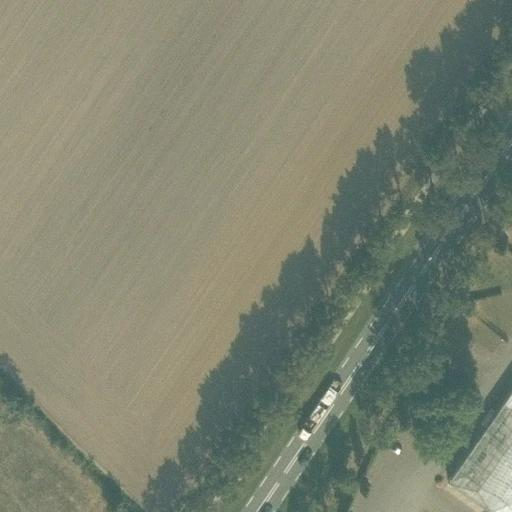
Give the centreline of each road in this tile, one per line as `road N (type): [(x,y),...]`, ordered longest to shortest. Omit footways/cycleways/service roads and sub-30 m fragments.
road 1 (primary): [(258,511),(511,140)]
road 2 (unknown): [(511,348),(389,511)]
